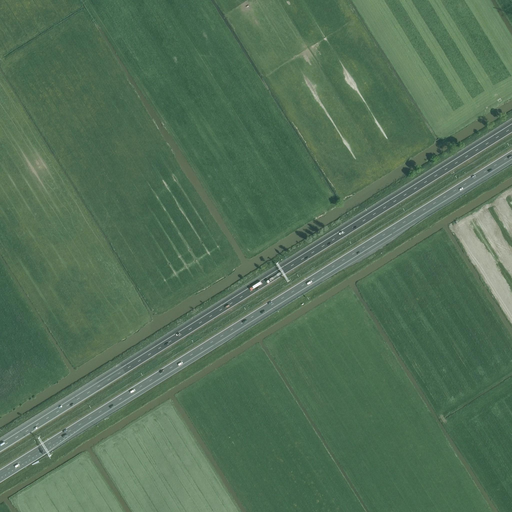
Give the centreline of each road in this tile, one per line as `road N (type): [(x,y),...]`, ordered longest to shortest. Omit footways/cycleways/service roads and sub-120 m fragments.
road 1 (motorway): [(0,476),(511,157)]
road 2 (motorway): [(511,129),(0,447)]
